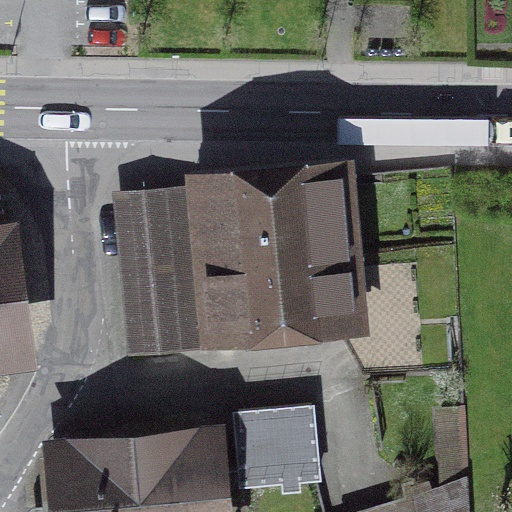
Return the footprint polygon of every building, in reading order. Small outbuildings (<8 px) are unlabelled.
[(236,320),(342,311),(329,175),(151,189),(145,226),(127,228),(138,349),(181,346),(180,340),(200,338),(200,343),(230,340),(236,320)] [(0,238),(0,346),(15,344),(0,238)] [(244,481),(317,475),(310,402),(238,408),(244,481)] [(58,448),(63,511),(217,511),(210,435),(58,448)] [(468,511),(467,478),(360,511),(468,511)]
